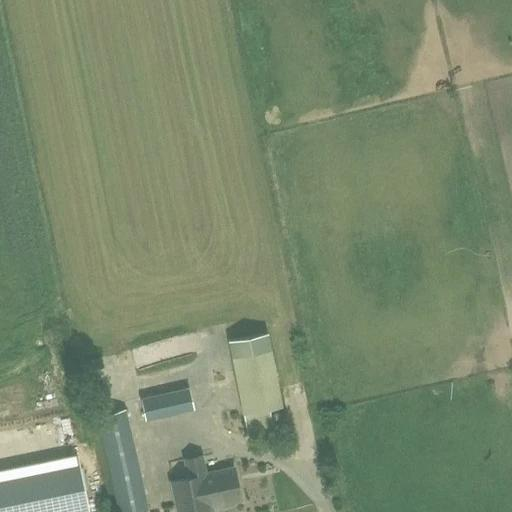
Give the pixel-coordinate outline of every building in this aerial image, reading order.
[(268,333),(230,340),(233,357),(250,434),(275,429),(271,409),(283,407),(271,350),(268,333)] [(194,340),(136,348),(139,370),(197,362),(194,340)] [(191,388),(143,399),(147,421),(196,410),(191,388)] [(121,511),(145,511),(150,511),(127,410),(99,416),(121,511)] [(312,448),(307,419),(294,421),(299,450),(312,448)] [(87,511),(76,455),(0,471),(0,511),(87,511)] [(194,477),(174,481),(180,511),(205,511),(213,510),(212,506),(243,500),(236,468),(206,475),(202,456),(188,459),(191,471),(193,471),(194,477)]
